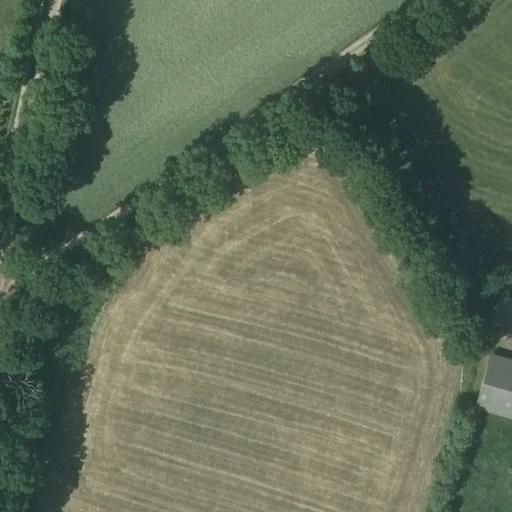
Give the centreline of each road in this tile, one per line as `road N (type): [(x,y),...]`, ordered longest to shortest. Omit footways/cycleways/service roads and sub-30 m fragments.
road 1 (track): [(432,0),(0,291)]
road 2 (track): [(0,274),(63,0)]
